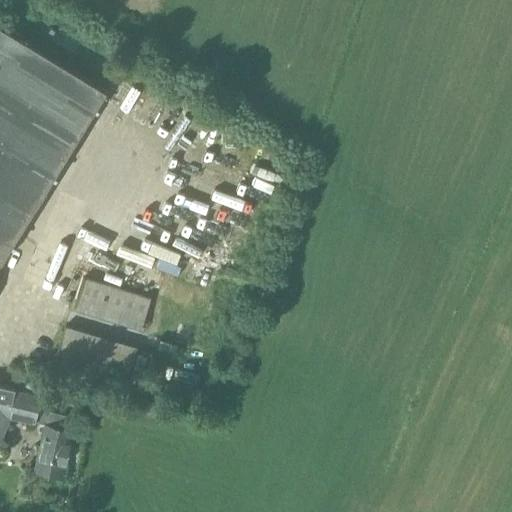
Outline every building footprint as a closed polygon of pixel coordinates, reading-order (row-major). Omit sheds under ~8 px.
[(0,264),(0,265),(106,91),(0,25),(0,264)] [(138,329),(148,296),(84,277),(74,310),(138,329)] [(128,374),(136,346),(64,325),(56,352),(128,374)] [(77,381),(122,394),(128,375),(83,362),(54,353),(49,373),(77,381)] [(166,398),(209,411),(214,392),(172,379),(166,398)] [(41,394),(14,388),(14,387),(0,383),(0,440),(10,416),(35,422),(41,394)] [(52,397),(41,394),(35,422),(46,424),(36,471),(64,477),(77,418),(49,411),(52,397)]
